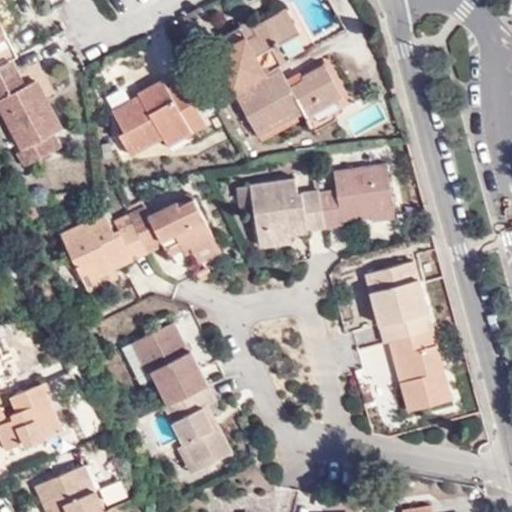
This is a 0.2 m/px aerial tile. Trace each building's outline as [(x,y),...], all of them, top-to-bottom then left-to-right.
[(233,78),(274,55),(281,52),(272,34),(294,22),(282,0),(251,18),(238,26),(232,17),(218,24),(221,30),(205,39),(226,81),(233,78)] [(251,18),(246,9),(232,17),(238,26),(251,18)] [(0,55),(6,53),(9,51),(16,48),(0,11),(0,55)] [(0,55),(0,97),(22,140),(14,144),(20,157),(59,136),(52,123),(59,120),(33,72),(21,79),(6,53),(0,55)] [(282,73),(274,55),(233,78),(256,123),(296,101),(298,105),(335,86),(320,53),(282,73)] [(125,141),(163,121),(183,113),(187,121),(202,113),(181,66),(167,73),(163,64),(143,73),(148,83),(124,95),(122,91),(112,95),(120,115),(115,118),(125,141)] [(183,113),(163,121),(169,133),(188,126),(187,121),(183,113)] [(252,177),(255,202),(258,219),(270,218),(272,229),(291,227),(291,222),(308,220),(309,225),(344,220),(344,213),(374,210),(374,205),(396,203),(388,155),(335,164),(338,182),(319,186),(319,184),(299,186),(296,170),(252,177)] [(241,204),(255,202),(252,177),(238,179),(241,204)] [(91,260),(97,272),(114,264),(112,258),(132,250),(135,254),(164,240),(170,250),(191,240),(193,245),(216,233),(197,191),(179,201),(176,197),(150,209),(146,199),(131,206),(134,216),(115,224),(105,207),(61,228),(79,266),(91,260)] [(375,216),(398,212),(396,203),(374,205),(374,210),(375,216)] [(270,218),(258,219),(261,239),(293,236),(291,227),(272,229),(270,218)] [(0,242),(8,241),(2,224),(0,224),(0,242)] [(216,233),(193,245),(197,253),(220,242),(216,233)] [(407,345),(414,371),(403,375),(410,404),(453,394),(414,253),(367,267),(385,337),(393,335),(396,348),(407,345)] [(91,260),(79,266),(88,284),(117,270),(114,264),(97,272),(91,260)] [(190,341),(176,312),(134,332),(147,364),(153,361),(168,395),(167,397),(195,462),(234,443),(220,411),(213,413),(207,397),(219,391),(196,339),(190,341)] [(334,375),(363,365),(356,344),(327,354),(334,375)] [(407,345),(396,348),(403,375),(414,371),(407,345)] [(0,420),(10,416),(4,400),(7,398),(0,380),(0,420)] [(71,430),(50,380),(17,394),(24,409),(17,412),(19,417),(2,425),(12,448),(29,440),(32,446),(71,430)] [(112,506),(89,459),(41,480),(51,506),(57,503),(60,511),(123,511),(119,503),(112,506)] [(470,511),(470,507),(435,511),(433,511),(432,501),(406,504),(406,511),(470,511)]
